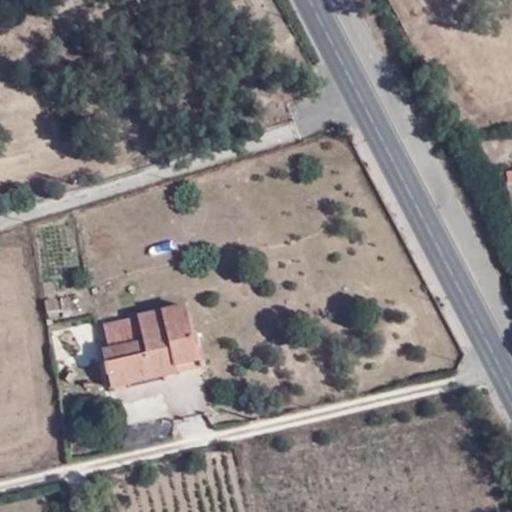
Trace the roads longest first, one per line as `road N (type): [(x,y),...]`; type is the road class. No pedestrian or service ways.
road 1 (unknown): [(498,363),(425,375),(0,488)]
road 2 (tertiary): [(312,0),(511,388)]
road 3 (track): [(361,100),(0,212)]
